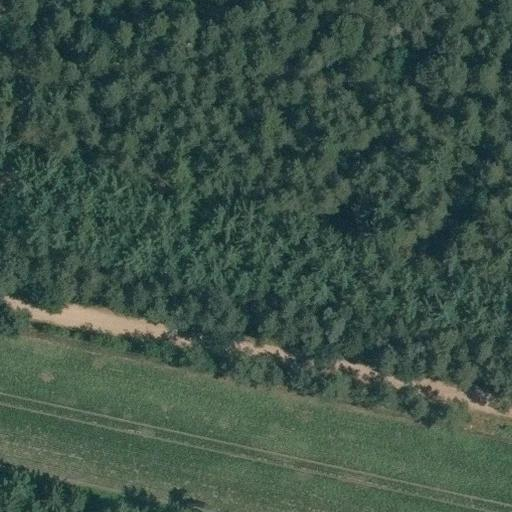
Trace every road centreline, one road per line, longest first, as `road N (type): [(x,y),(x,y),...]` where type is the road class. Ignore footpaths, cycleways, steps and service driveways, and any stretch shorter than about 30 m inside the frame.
road 1 (track): [(511,415),(0,300)]
road 2 (track): [(26,0),(17,28),(18,112),(0,139)]
